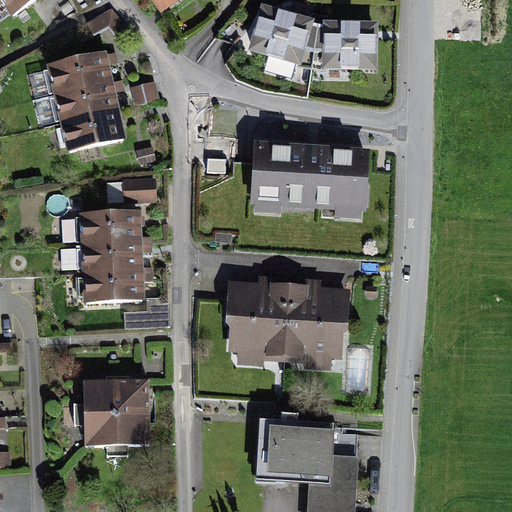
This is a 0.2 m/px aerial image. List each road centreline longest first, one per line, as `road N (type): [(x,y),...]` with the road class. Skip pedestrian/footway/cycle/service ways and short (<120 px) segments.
road 1 (residential): [(180,511),(190,334),(186,85)]
road 2 (residential): [(402,511),(418,132)]
road 3 (residential): [(186,85),(418,132)]
road 4 (residential): [(418,132),(423,0)]
